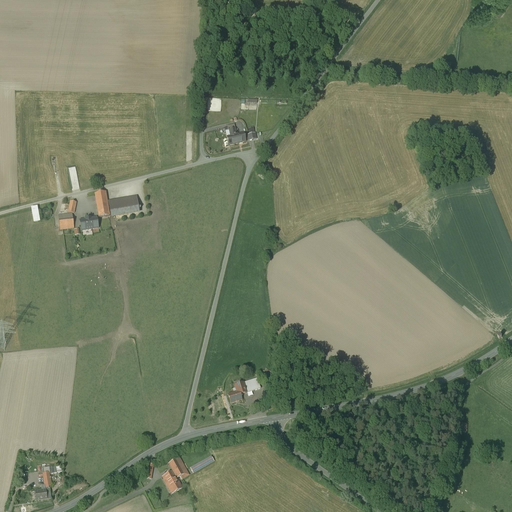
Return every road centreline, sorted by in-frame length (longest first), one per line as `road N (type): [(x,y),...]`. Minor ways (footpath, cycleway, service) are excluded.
road 1 (unclassified): [(184,436),(251,153)]
road 2 (tertiary): [(275,418),(430,385),(511,340)]
road 3 (unclassified): [(200,163),(0,212)]
road 4 (unclassified): [(251,153),(268,142),(377,0)]
road 5 (unclassified): [(200,163),(210,0)]
road 6 (tertiary): [(58,510),(184,436)]
road 7 (tertiary): [(275,418),(287,446),(381,511)]
